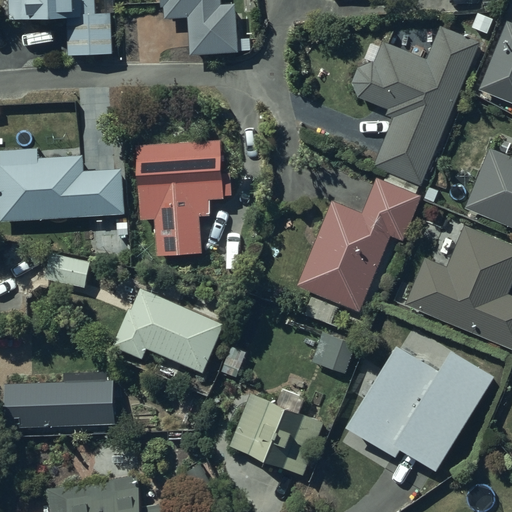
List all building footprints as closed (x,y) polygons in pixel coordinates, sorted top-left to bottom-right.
[(7,0),(7,16),(67,14),(68,52),(111,51),(110,11),(96,8),(94,0),(7,0)] [(221,1),(220,0),(162,0),(163,14),(186,17),(190,52),(237,48),(232,3),(221,1)] [(511,20),(505,18),(482,85),(511,100),(511,20)] [(479,39),(440,23),(428,56),(382,38),(374,59),(360,64),(350,80),(357,97),(386,105),(385,110),(392,117),(373,164),(422,184),(479,39)] [(220,172),(218,138),(135,144),(140,218),(150,217),(153,258),(204,255),(201,217),(211,217),(210,196),(222,195),(222,191),(229,191),(228,171),(220,172)] [(122,209),(120,168),(78,170),(78,156),(36,158),(36,145),(0,147),(0,217),(0,218),(122,209)] [(511,157),(489,148),(467,206),(511,223),(511,157)] [(421,194),(376,176),(362,211),(331,198),(297,283),(360,309),(391,233),(403,238),(421,194)] [(511,280),(511,245),(463,226),(447,265),(422,255),(403,303),(511,347),(511,294),(507,293),(511,280)] [(89,260),(50,252),(45,278),(84,285),(89,260)] [(223,321),(138,284),(112,343),(141,356),(146,345),(201,370),(223,321)] [(341,302),(313,291),(305,311),(333,322),(341,302)] [(355,342),(321,330),(311,357),(345,370),(355,342)] [(493,375),(449,349),(437,367),(395,342),(345,425),(395,455),(399,447),(436,469),(493,375)] [(66,376),(7,377),(8,421),(118,418),(116,373),(111,373),(110,365),(66,367),(66,376)] [(323,420),(248,391),(228,442),(303,471),(323,420)] [(140,504),(135,473),(47,488),(51,511),(164,511),(163,500),(140,504)] [(239,511),(240,509),(197,498),(194,511),(239,511)]
